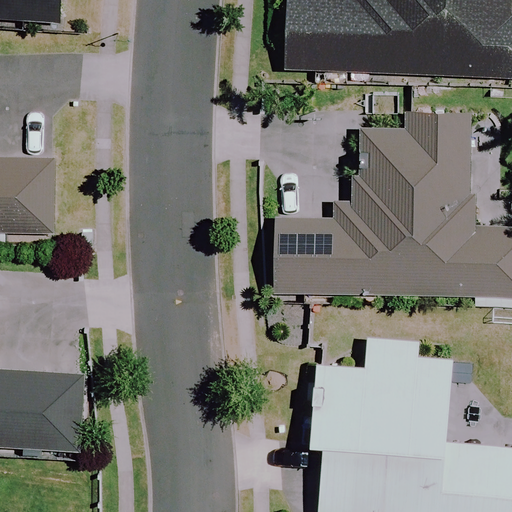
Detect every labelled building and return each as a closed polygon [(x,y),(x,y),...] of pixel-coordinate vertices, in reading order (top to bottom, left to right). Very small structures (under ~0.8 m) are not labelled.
[(0,0),(0,17),(63,23),(65,0),(0,0)] [(510,0),(286,0),(285,70),(511,77),(511,11),(510,11),(510,0)] [(511,227),(469,226),(472,124),(368,121),(364,221),(274,218),(271,290),(511,298),(511,227)] [(0,231),(57,232),(58,160),(0,159),(0,231)] [(421,340),(368,338),(367,366),(317,364),(313,445),(324,446),(321,511),(348,511),(511,511),(511,445),(449,443),(452,359),(420,358),(421,340)] [(0,370),(0,446),(80,451),(83,375),(0,370)]
